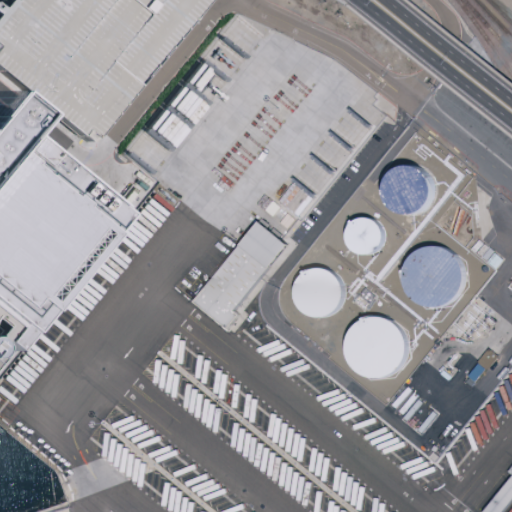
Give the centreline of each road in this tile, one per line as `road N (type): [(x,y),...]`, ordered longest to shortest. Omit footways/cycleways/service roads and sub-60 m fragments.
road 1 (primary): [(354,0),(511,123)]
road 2 (primary): [(511,100),(385,0)]
